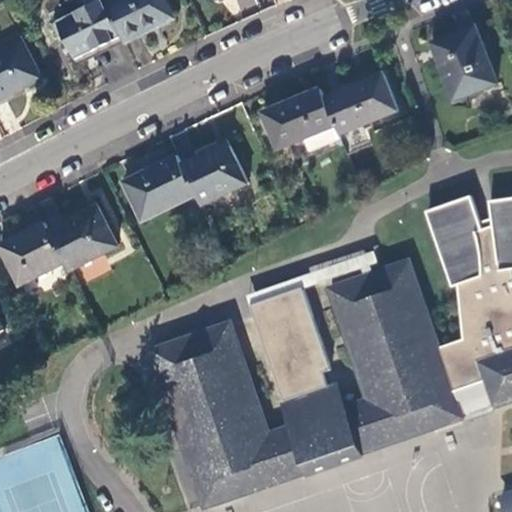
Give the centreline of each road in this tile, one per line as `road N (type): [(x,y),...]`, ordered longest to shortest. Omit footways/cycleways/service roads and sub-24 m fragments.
road 1 (residential): [(386,0),(199,81),(0,185)]
road 2 (residential): [(123,511),(72,451),(63,405),(78,373),(108,351)]
